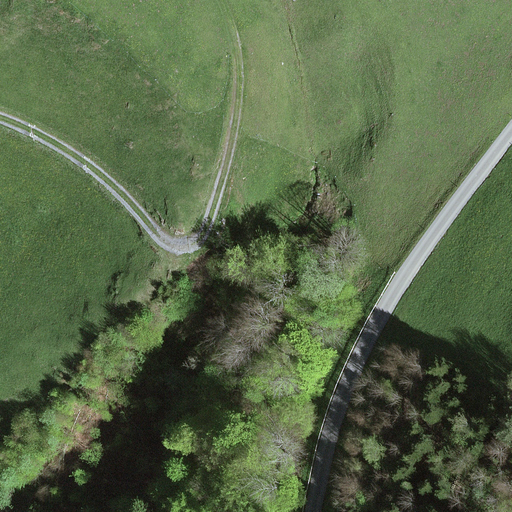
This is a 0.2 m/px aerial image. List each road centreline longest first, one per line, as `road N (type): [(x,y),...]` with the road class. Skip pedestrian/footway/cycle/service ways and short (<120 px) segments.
road 1 (track): [(218,0),(240,83),(223,176),(202,238),(190,248),(173,250),(67,152),(0,122)]
road 2 (unclassified): [(314,511),(328,443),(363,350),(409,268),(511,134)]
